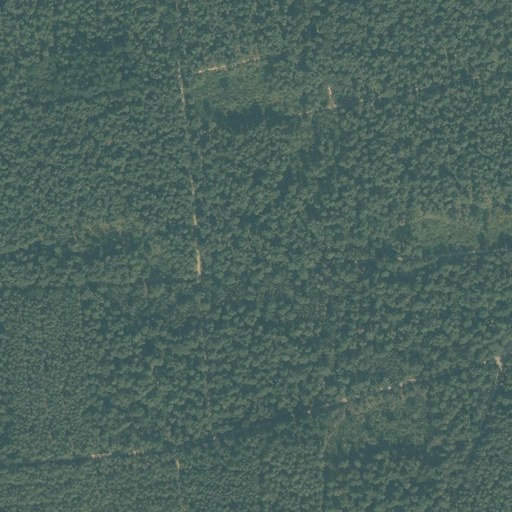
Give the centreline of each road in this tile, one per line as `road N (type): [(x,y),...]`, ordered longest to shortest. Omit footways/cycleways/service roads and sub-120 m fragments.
road 1 (track): [(212,435),(179,75)]
road 2 (track): [(212,437),(506,353)]
road 3 (track): [(324,46),(330,106),(510,70)]
road 4 (track): [(0,69),(37,286)]
road 5 (track): [(179,75),(0,112)]
road 6 (track): [(500,11),(324,46)]
road 7 (track): [(1,286),(12,462)]
road 8 (track): [(0,463),(170,448)]
road 9 (track): [(474,439),(324,471)]
road 10 (track): [(324,46),(179,75)]
road 11 (track): [(187,135),(330,106)]
road 12 (track): [(511,249),(366,262)]
road 13 (track): [(315,267),(326,405)]
